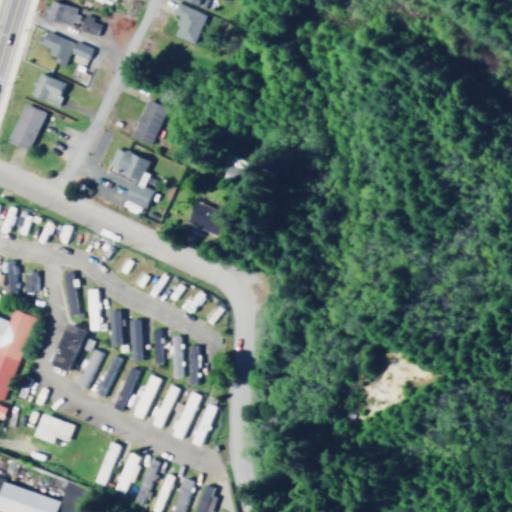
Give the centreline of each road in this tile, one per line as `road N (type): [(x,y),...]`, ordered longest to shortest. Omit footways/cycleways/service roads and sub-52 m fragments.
road 1 (residential): [(237,302),(215,270),(0,171)]
road 2 (residential): [(49,194),(145,0)]
road 3 (residential): [(250,511),(235,415),(237,302)]
